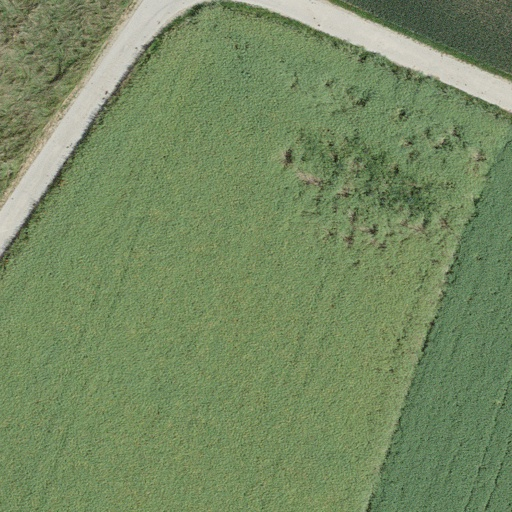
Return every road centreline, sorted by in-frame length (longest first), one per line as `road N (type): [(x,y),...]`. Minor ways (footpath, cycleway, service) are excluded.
road 1 (unclassified): [(0,231),(153,0)]
road 2 (track): [(327,0),(511,83)]
